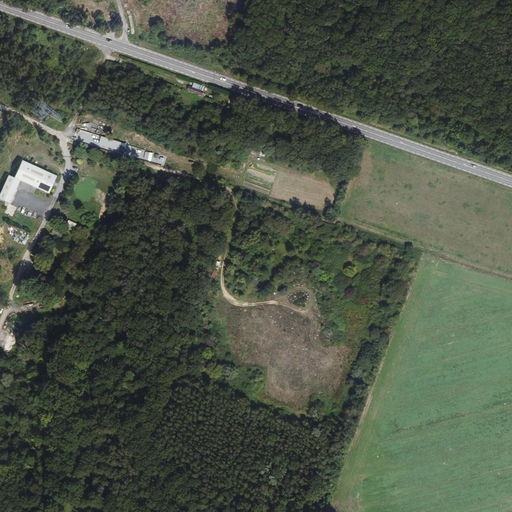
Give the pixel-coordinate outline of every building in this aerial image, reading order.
[(199,90),(201,85),(190,81),(188,86),(189,86),(189,84),(194,86),(193,88),(199,90)] [(199,92),(199,90),(193,88),(194,86),(189,84),(189,86),(188,86),(185,85),(184,89),(198,94),(198,95),(200,96),(201,93),(199,92)] [(85,132),(83,138),(92,140),(101,142),(103,136),(85,132)] [(83,138),(75,136),(74,141),(91,145),(92,140),(83,138)] [(132,147),(125,144),(121,153),(129,156),(132,147)] [(54,179),(56,175),(22,159),(14,176),(20,179),(48,192),(52,184),(54,179)] [(0,197),(10,202),(20,179),(14,176),(8,174),(0,191),(0,197)] [(33,209),(22,204),(18,216),(29,220),(33,209)] [(77,223),(69,220),(66,228),(74,231),(77,223)] [(69,232),(54,227),(51,234),(66,240),(69,232)]
